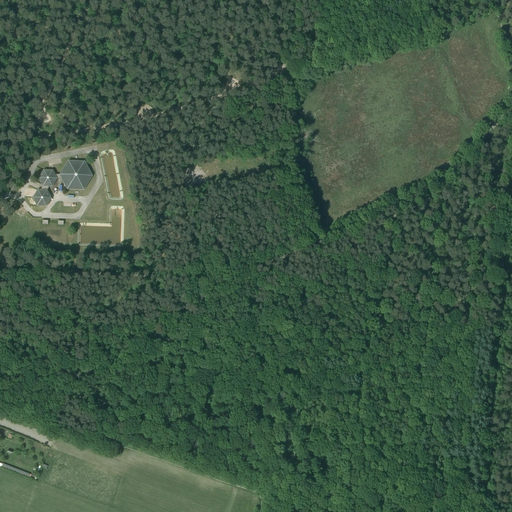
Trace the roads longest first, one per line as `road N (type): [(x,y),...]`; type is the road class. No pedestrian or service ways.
road 1 (track): [(482,505),(511,199)]
road 2 (track): [(349,460),(397,203)]
road 3 (track): [(217,98),(0,145)]
road 4 (track): [(89,0),(0,200)]
road 5 (track): [(349,460),(501,511)]
